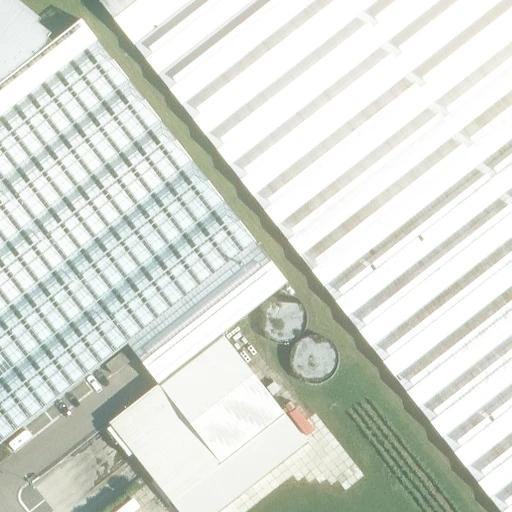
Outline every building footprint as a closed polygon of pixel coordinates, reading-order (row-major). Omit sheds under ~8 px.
[(9,0),(0,0),(0,84),(53,43),(49,38),(52,34),(9,0)] [(511,511),(511,0),(107,0),(102,4),(501,511),(511,511)] [(53,43),(0,84),(0,444),(0,445),(128,345),(159,385),(222,336),(288,284),(82,20),(53,43)] [(317,329),(317,323),(315,318),(312,313),(308,309),(304,305),(299,303),(294,302),(289,302),(285,302),(278,304),(271,310),(267,315),(264,320),(263,325),(263,330),(264,336),(265,340),(268,345),(271,348),(274,351),(280,354),(285,356),(290,356),(295,356),(300,354),(306,351),(309,348),(313,343),(315,339),(317,334),(317,329)] [(222,336),(159,385),(110,424),(172,504),(284,415),(222,336)] [(113,375),(130,363),(122,353),(106,366),(113,375)]
